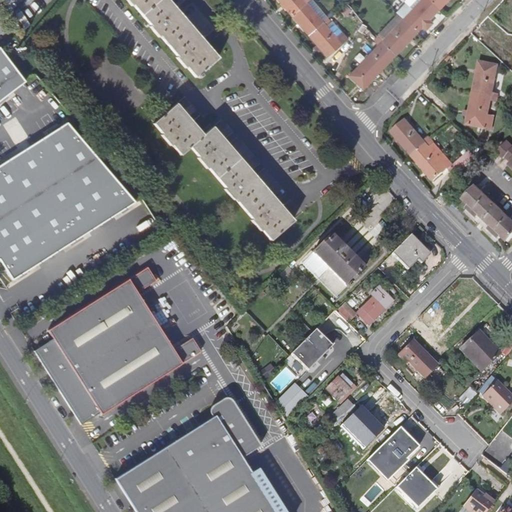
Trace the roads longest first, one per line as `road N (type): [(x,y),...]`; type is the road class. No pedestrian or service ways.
road 1 (residential): [(466,251),(375,343),(372,358),(454,442)]
road 2 (residential): [(103,511),(0,340)]
road 3 (residential): [(482,0),(354,129)]
road 4 (residential): [(246,0),(354,129)]
road 5 (residential): [(354,129),(466,251)]
